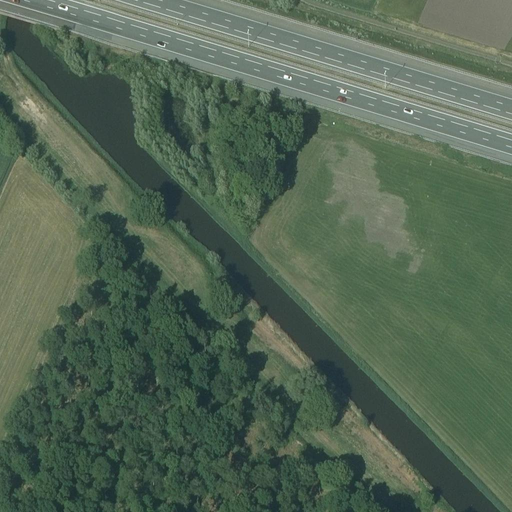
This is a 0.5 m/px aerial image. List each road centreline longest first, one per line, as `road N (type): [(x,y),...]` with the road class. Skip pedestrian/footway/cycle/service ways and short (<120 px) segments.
road 1 (track): [(0,42),(11,72),(127,191),(123,220),(395,511)]
road 2 (motorway): [(30,0),(511,145)]
road 3 (motorway): [(511,111),(145,0)]
